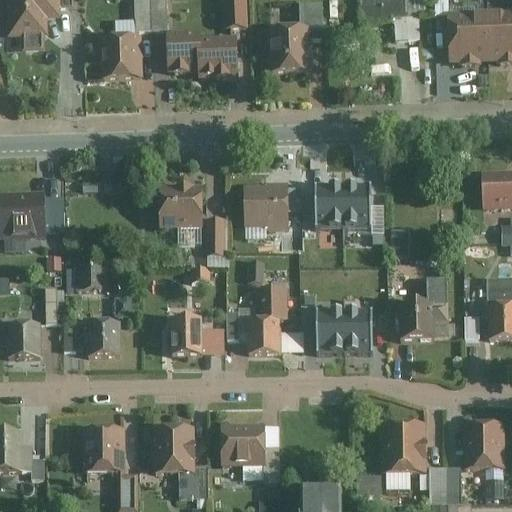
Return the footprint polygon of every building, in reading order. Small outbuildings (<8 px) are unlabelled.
[(3,0),(4,45),(19,45),(19,59),(41,59),(41,44),(45,44),(45,26),(57,26),(57,15),(56,0),(3,0)] [(56,0),(57,15),(70,15),(69,0),(56,0)] [(246,37),(244,0),(222,0),(223,37),(246,37)] [(404,0),(360,0),(362,26),(392,24),(391,20),(406,19),(404,0)] [(451,3),(459,3),(459,0),(437,0),(438,13),(451,12),(451,3)] [(149,38),(147,3),(131,4),(133,39),(149,38)] [(163,3),(147,3),(149,38),(165,38),(163,3)] [(300,10),(301,33),(308,33),(308,45),(324,45),(323,9),(300,10)] [(511,17),(485,18),(486,70),(496,70),(497,73),(511,72),(511,17)] [(486,70),(485,18),(447,19),(448,72),(458,71),(458,74),(479,73),(479,70),(486,70)] [(271,34),(273,77),(309,75),(308,45),(308,33),(301,33),(271,34)] [(166,81),(196,80),(195,48),(194,41),(165,42),(166,81)] [(139,87),(139,45),(95,46),(96,74),(99,74),(99,88),(139,87)] [(232,84),(231,47),(195,48),(196,80),(196,85),(232,84)] [(511,212),(511,173),(480,174),(481,212),(511,212)] [(204,232),(204,188),(163,188),(163,231),(204,232)] [(293,188),(246,188),(247,231),(270,231),(270,234),(293,234),(293,188)] [(315,234),(343,234),(342,191),(314,192),(315,234)] [(343,234),(371,233),(369,191),(342,191),(343,234)] [(0,201),(0,215),(1,241),(46,240),(46,237),(44,203),(44,199),(0,201)] [(511,258),(511,219),(511,220),(511,229),(502,229),(502,248),(511,248),(511,258)] [(227,259),(227,223),(210,223),(210,259),(227,259)] [(414,259),(414,232),(396,232),(395,259),(414,259)] [(206,244),(206,233),(182,233),(182,243),(206,244)] [(301,251),(302,237),(286,237),(286,251),(301,251)] [(358,272),(376,271),(375,251),(356,252),(358,272)] [(265,286),(266,265),(253,265),(253,285),(265,286)] [(103,294),(103,269),(81,269),(81,294),(103,294)] [(212,284),(212,274),(193,275),(193,285),(212,284)] [(0,296),(14,296),(13,279),(0,280),(0,296)] [(511,280),(488,281),(488,310),(486,310),(486,319),(489,319),(489,344),(511,343),(511,280)] [(400,307),(401,345),(435,345),(434,328),(447,327),(445,282),(425,282),(426,307),(400,307)] [(252,321),(252,359),(285,358),(284,322),(290,323),(290,292),(258,291),(258,321),(252,321)] [(58,327),(57,292),(47,292),(48,327),(58,327)] [(133,319),(132,301),(117,301),(117,320),(133,319)] [(342,316),(314,317),(315,359),(343,358),(342,316)] [(369,316),(342,316),(343,358),(370,358),(369,316)] [(239,342),(239,317),(230,317),(230,342),(239,342)] [(479,344),(478,320),(464,321),(465,345),(479,344)] [(204,322),(174,322),(174,359),(204,359),(204,322)] [(84,337),(89,337),(89,360),(123,360),(123,323),(84,323),(84,337)] [(41,328),(5,328),(5,349),(10,349),(11,361),(42,361),(41,328)] [(76,355),(76,333),(66,333),(67,355),(76,355)] [(429,477),(428,427),(385,427),(385,478),(429,477)] [(509,473),(508,427),(467,428),(468,474),(509,473)] [(268,428),(224,428),(223,469),(268,470),(268,451),(268,428)] [(197,429),(155,430),(155,477),(181,476),(197,476),(197,470),(197,429)] [(126,431),(85,431),(85,476),(119,475),(127,474),(126,431)] [(25,434),(0,434),(0,475),(22,475),(34,475),(33,462),(33,449),(25,449),(25,434)] [(281,451),(268,451),(268,470),(268,487),(281,487),(281,451)] [(34,475),(22,475),(22,498),(47,497),(46,462),(33,462),(34,475)] [(210,471),(197,470),(197,476),(181,476),(181,503),(210,502),(210,471)] [(449,473),(433,473),(433,509),(449,509),(449,473)] [(464,473),(449,473),(449,509),(464,509),(464,473)] [(127,474),(119,475),(119,511),(138,511),(138,477),(127,477),(127,474)] [(386,497),(385,477),(361,479),(362,498),(386,497)] [(308,511),(349,511),(349,493),(308,493),(308,511)]
